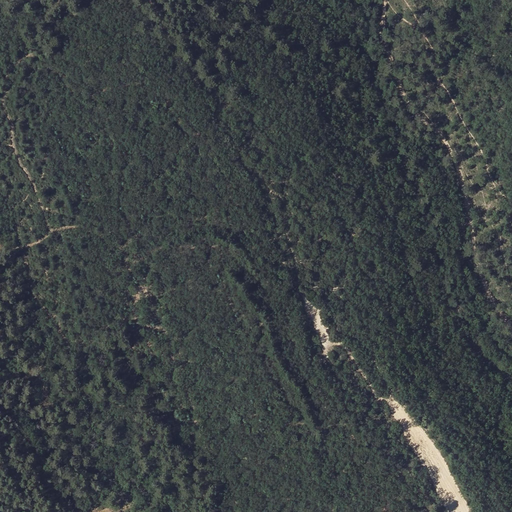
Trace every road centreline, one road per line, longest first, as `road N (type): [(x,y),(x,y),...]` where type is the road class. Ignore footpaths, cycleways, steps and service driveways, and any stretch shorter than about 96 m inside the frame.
road 1 (track): [(511,328),(474,262),(447,145),(405,102),(382,32),(385,0)]
road 2 (track): [(0,339),(17,403),(80,511)]
